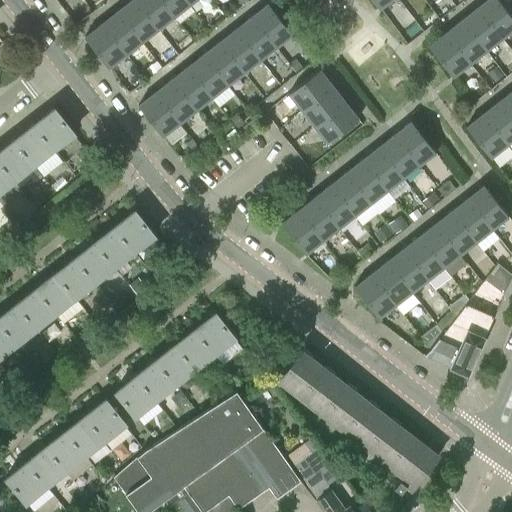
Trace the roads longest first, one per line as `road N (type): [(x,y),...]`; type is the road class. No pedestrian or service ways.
road 1 (tertiary): [(486,446),(194,224),(61,63)]
road 2 (unknown): [(105,120),(263,0)]
road 3 (unknown): [(105,120),(0,203)]
